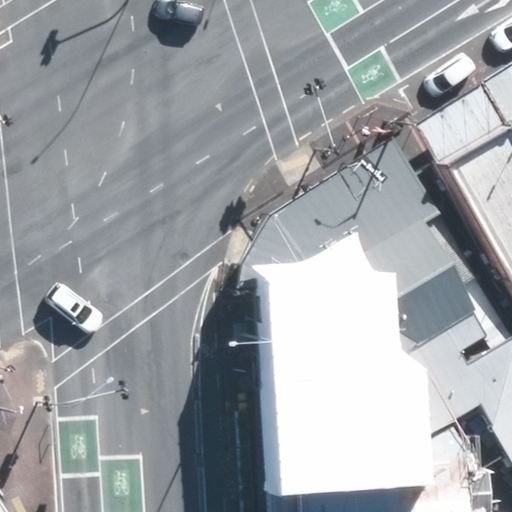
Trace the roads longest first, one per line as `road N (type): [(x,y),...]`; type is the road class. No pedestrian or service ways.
road 1 (primary): [(130,148),(147,303),(151,511)]
road 2 (primary): [(130,148),(372,0)]
road 3 (primary): [(0,227),(130,148)]
road 4 (secondary): [(104,0),(130,148)]
